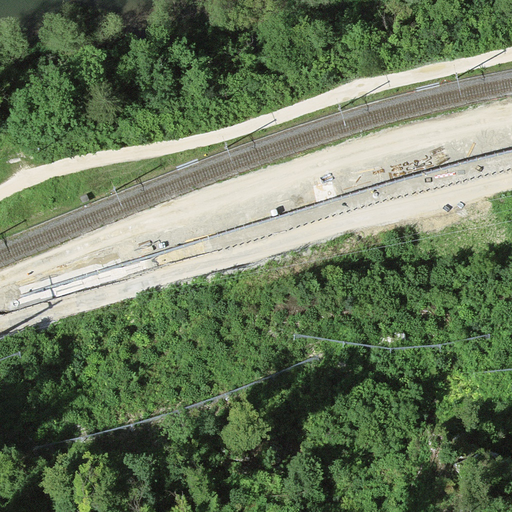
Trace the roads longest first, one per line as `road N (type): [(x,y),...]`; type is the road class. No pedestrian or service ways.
road 1 (track): [(0,298),(131,262),(293,181),(403,156),(511,164)]
road 2 (track): [(0,193),(77,161),(197,140),(511,53)]
